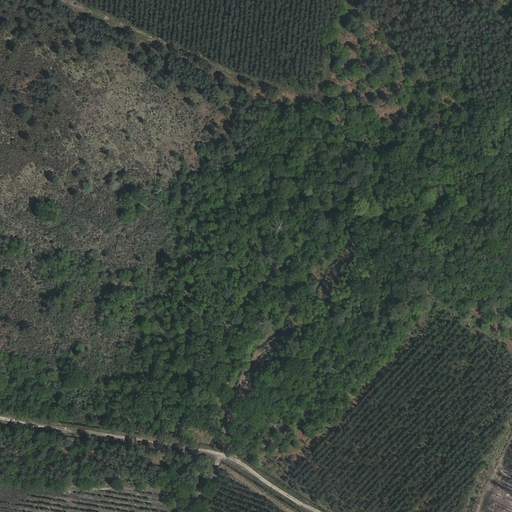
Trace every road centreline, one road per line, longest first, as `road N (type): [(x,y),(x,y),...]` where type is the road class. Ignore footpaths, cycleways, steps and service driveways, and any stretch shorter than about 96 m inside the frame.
road 1 (track): [(342,0),(304,94),(76,0)]
road 2 (track): [(0,415),(225,455),(322,511)]
